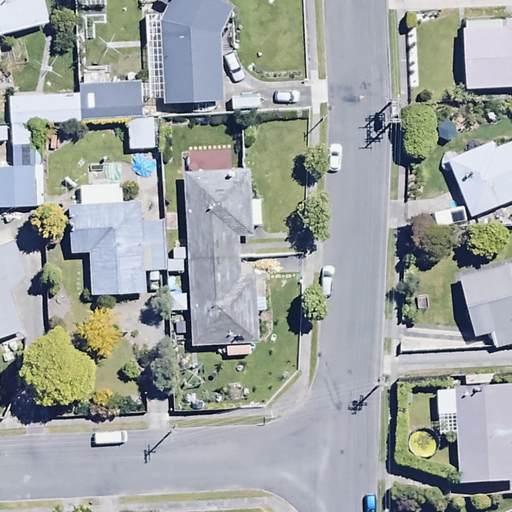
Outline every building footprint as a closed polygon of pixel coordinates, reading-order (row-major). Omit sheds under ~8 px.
[(44,0),(0,0),(0,62),(7,60),(1,41),(52,27),(44,0)] [(232,11),(204,0),(163,0),(160,6),(169,11),(165,19),(147,20),(149,49),(163,48),(166,111),(225,108),(222,38),(232,11)] [(511,22),(467,24),(468,94),(511,91),(511,22)] [(22,39),(4,44),(14,83),(32,78),(22,39)] [(128,123),(143,123),(142,86),(82,88),(82,99),(83,125),(128,123)] [(83,125),(82,99),(11,101),(12,150),(40,149),(39,126),(83,125)] [(143,123),(128,123),(129,155),(162,154),(161,122),(143,123)] [(454,166),(477,223),(511,208),(511,152),(502,156),(499,148),(454,166)] [(1,169),(2,213),(39,213),(38,168),(1,169)] [(257,237),(256,231),(264,230),(262,203),(254,204),(252,174),(184,178),(194,352),(261,347),(257,286),(243,287),(239,238),(257,237)] [(159,226),(158,206),(123,207),(123,190),(82,191),(82,211),(72,211),(73,258),(92,257),(93,301),(147,300),(146,276),(167,276),(166,226),(159,226)] [(19,233),(0,239),(0,349),(28,340),(14,296),(37,289),(19,233)] [(511,269),(461,283),(477,343),(496,338),(499,353),(511,349),(511,269)] [(511,389),(469,390),(471,494),(511,493),(511,389)]
